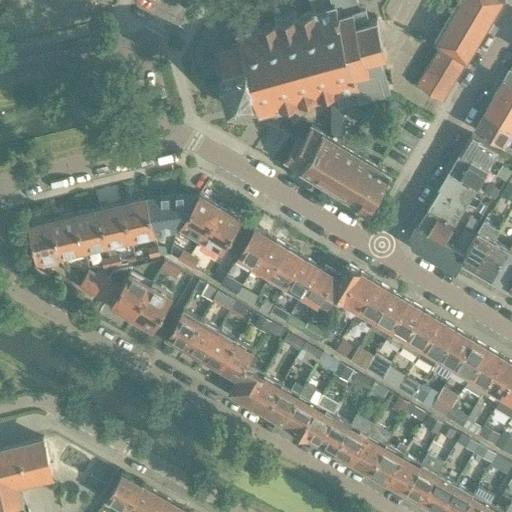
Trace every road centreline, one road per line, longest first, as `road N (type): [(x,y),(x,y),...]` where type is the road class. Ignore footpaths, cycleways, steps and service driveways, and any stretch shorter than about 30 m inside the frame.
road 1 (residential): [(394,511),(12,289),(0,235)]
road 2 (residential): [(0,410),(44,400),(236,511)]
road 3 (residential): [(511,24),(380,248)]
road 4 (residential): [(380,248),(194,142),(167,141)]
road 5 (residential): [(0,183),(167,141)]
road 6 (residential): [(511,328),(380,248)]
road 7 (residential): [(143,45),(0,78)]
